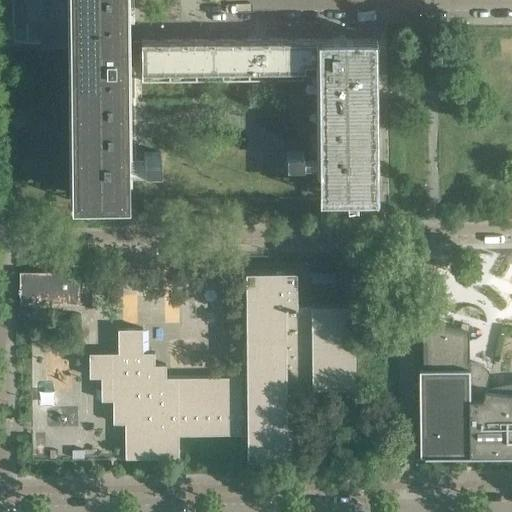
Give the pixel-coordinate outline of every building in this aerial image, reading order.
[(12,0),(13,27),(121,26),(120,0),(12,0)] [(378,190),(377,80),(376,25),(353,25),(354,38),(323,38),(323,62),(324,191),(378,190)] [(123,193),(121,41),(121,26),(13,27),(13,42),(68,41),(69,193),(123,193)] [(323,62),(323,38),(292,39),(293,69),(303,69),(303,62),(323,62)] [(232,70),(232,39),(202,40),(202,70),(232,70)] [(262,70),(262,39),(232,39),(232,70),(262,70)] [(293,69),(292,39),(262,39),(262,70),(293,69)] [(172,71),(171,40),(141,40),(133,41),(133,53),(141,53),(141,71),(172,71)] [(202,70),(202,40),(171,40),(172,71),(202,70)] [(97,275),(97,259),(88,259),(88,275),(97,275)] [(286,421),(286,386),(312,385),(312,387),(355,386),(354,304),(312,304),(312,305),(297,305),(296,269),(245,270),(246,375),(166,376),(166,364),(154,364),(154,351),(143,351),(142,328),(118,328),(118,352),(89,352),(89,377),(101,377),(101,399),(113,399),(113,422),(131,422),(131,433),(125,433),(125,457),(178,457),(178,434),(247,433),(247,458),(298,457),(298,421),(286,421)] [(78,302),(78,272),(20,272),(20,287),(18,287),(18,292),(20,292),(20,303),(78,302)] [(105,283),(105,275),(88,275),(88,283),(105,283)] [(511,385),(508,386),(507,392),(485,389),(489,373),(489,371),(489,370),(488,368),(487,367),(486,365),(484,365),(482,364),(469,361),(468,330),(423,318),(422,318),(423,368),(419,368),(419,454),(424,454),(424,456),(511,454),(511,385)]
